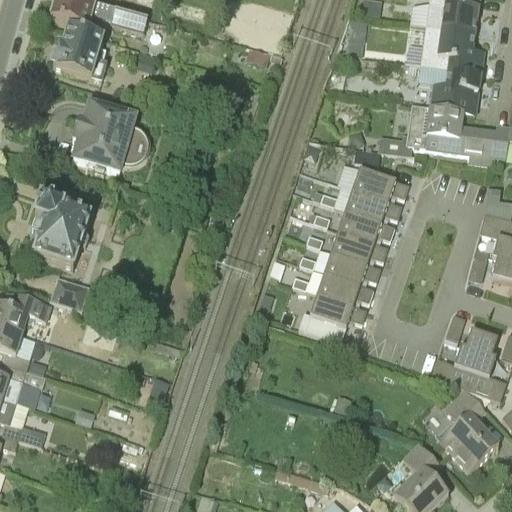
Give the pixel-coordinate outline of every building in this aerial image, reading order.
[(58,0),(56,0),(49,25),(88,37),(91,25),(110,30),(109,33),(112,34),(142,42),(147,25),(114,16),(110,15),(95,11),(58,0)] [(429,0),(425,34),(473,40),(479,1),(473,0),(429,0)] [(379,23),(381,6),(362,3),(359,22),(379,23)] [(420,73),(432,74),(480,80),(481,68),(470,66),(473,40),(425,34),(420,73)] [(52,74),(92,86),(97,67),(103,68),(105,58),(100,56),(103,46),(68,36),(62,56),(57,55),(52,74)] [(233,39),(231,49),(244,53),(247,54),(265,59),(269,60),(279,63),(280,59),(269,56),(270,55),(261,52),(263,44),(243,39),(242,42),(233,39)] [(344,61),(360,63),(362,48),(346,45),(344,61)] [(247,54),(244,66),(265,72),(267,65),(269,60),(265,59),(247,54)] [(140,57),(135,74),(150,78),(154,61),(140,57)] [(431,90),(432,90),(429,114),(462,118),(464,107),(475,109),(480,80),(432,74),(431,90)] [(400,109),(401,101),(391,100),(390,108),(400,109)] [(77,128),(71,146),(77,148),(72,166),(109,177),(118,179),(120,173),(131,133),(134,123),(115,118),(88,110),(82,130),(77,128)] [(412,112),(408,141),(407,153),(468,161),(467,169),(492,172),(492,164),(507,166),(511,122),(510,122),(508,134),(495,132),(494,139),(459,135),(462,118),(429,114),(412,112)] [(364,149),(360,136),(346,141),(350,153),(364,149)] [(376,171),(378,158),(366,156),(364,169),(376,171)] [(358,175),(351,196),(388,208),(390,201),(403,206),(408,192),(358,175)] [(185,187),(180,204),(197,210),(203,193),(185,187)] [(401,213),(388,208),(351,196),(344,217),(381,229),(383,222),(396,226),(401,213)] [(333,213),(336,204),(322,200),(319,208),(333,213)] [(486,206),(484,220),(509,227),(511,209),(486,206)] [(40,239),(32,263),(72,275),(78,255),(81,256),(85,253),(87,245),(85,241),(83,240),(88,224),(40,208),(33,227),(43,230),(40,239)] [(394,233),(381,229),(344,217),(337,237),(374,250),(376,243),(389,247),(394,233)] [(223,222),(210,218),(208,226),(221,230),(223,222)] [(326,234),(329,225),(315,220),(312,229),(326,234)] [(511,257),(511,227),(509,227),(484,220),(479,240),(496,245),(491,264),(495,266),(491,283),(504,286),(511,257)] [(337,237),(330,258),(367,271),(369,264),(382,268),(387,254),(374,250),(337,237)] [(319,255),(322,246),(308,241),(305,250),(319,255)] [(489,258),(475,254),(473,262),(473,263),(486,267),(489,258)] [(380,275),(367,271),(330,258),(323,279),(360,291),(362,285),(375,289),(380,275)] [(312,276),(315,267),(301,262),(298,271),(312,276)] [(279,284),(284,271),(273,267),(268,281),(279,284)] [(323,279),(316,300),(353,312),(355,305),(368,310),(373,296),(360,291),(323,279)] [(56,283),(48,307),(55,309),(66,313),(68,313),(80,317),(88,293),(78,290),(56,283)] [(291,292),(305,297),(308,288),(294,283),(291,292)] [(0,310),(0,333),(22,341),(26,329),(29,330),(33,327),(33,325),(44,328),(50,312),(6,298),(2,311),(0,310)] [(366,317),(353,312),(316,300),(309,321),(304,320),(298,336),(340,350),(341,348),(336,346),(340,333),(345,334),(348,326),(361,331),(366,317)] [(268,314),(258,311),(254,322),(264,326),(268,314)] [(0,333),(0,356),(3,358),(0,366),(0,370),(25,379),(25,378),(29,366),(16,362),(22,343),(22,341),(0,333)] [(463,396),(464,396),(465,396),(483,340),(470,336),(464,353),(460,351),(453,371),(436,365),(430,384),(463,396)] [(483,340),(465,396),(499,408),(506,389),(489,383),(495,363),(491,362),(497,345),(483,340)] [(457,347),(444,342),(444,343),(443,347),(455,352),(457,347)] [(158,348),(156,356),(179,363),(182,355),(158,348)] [(30,366),(27,376),(42,380),(45,371),(30,366)] [(0,404),(11,408),(15,410),(15,409),(22,388),(32,391),(32,392),(41,395),(44,384),(31,380),(25,378),(25,379),(0,370),(0,404)] [(439,448),(469,479),(498,451),(475,428),(485,418),(464,396),(463,396),(443,415),(458,430),(439,448)] [(149,397),(145,410),(161,415),(165,402),(149,397)] [(511,397),(511,398),(511,414),(501,423),(511,437),(511,397)] [(350,405),(337,400),(331,416),(345,422),(350,405)] [(0,404),(0,439),(17,445),(40,452),(44,440),(21,432),(20,434),(9,431),(15,410),(11,408),(0,404)] [(77,414),(73,427),(89,433),(93,419),(77,414)] [(0,455),(1,453),(14,457),(17,445),(0,439),(0,455)] [(434,511),(447,500),(430,482),(440,472),(417,449),(402,465),(416,479),(393,501),(403,511),(434,511)] [(326,499),(329,488),(288,477),(285,488),(326,499)] [(222,478),(216,497),(234,502),(239,483),(222,478)] [(213,511),(216,506),(201,502),(198,511),(213,511)] [(323,511),(313,502),(302,511),(323,511)]
